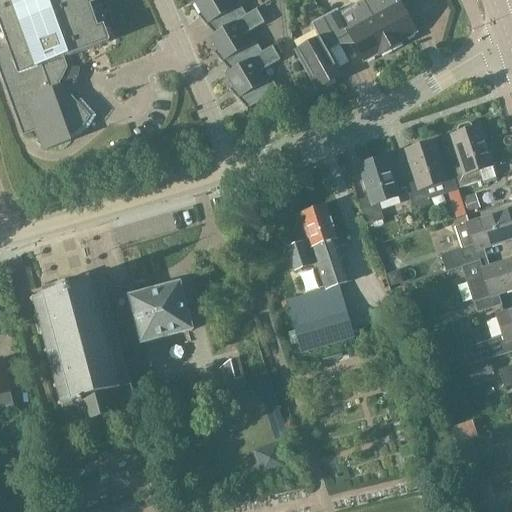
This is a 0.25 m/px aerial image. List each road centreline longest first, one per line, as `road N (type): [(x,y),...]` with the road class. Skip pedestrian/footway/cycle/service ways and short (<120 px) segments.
road 1 (unclassified): [(227,174),(401,103),(505,34)]
road 2 (unclassified): [(4,241),(227,174)]
road 3 (residential): [(227,174),(182,56)]
